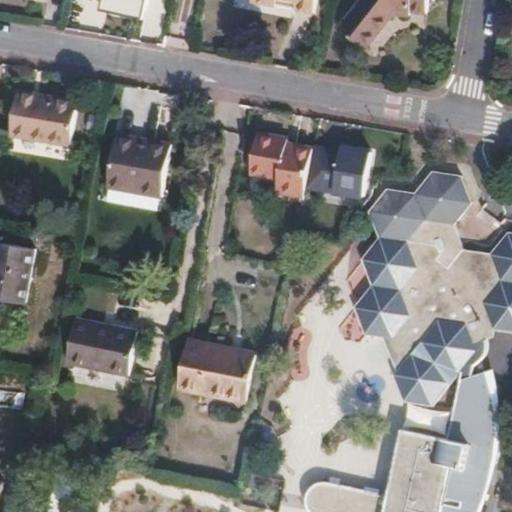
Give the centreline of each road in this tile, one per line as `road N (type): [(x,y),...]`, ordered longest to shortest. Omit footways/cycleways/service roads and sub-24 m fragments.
road 1 (residential): [(0,37),(467,121)]
road 2 (residential): [(487,0),(467,121)]
